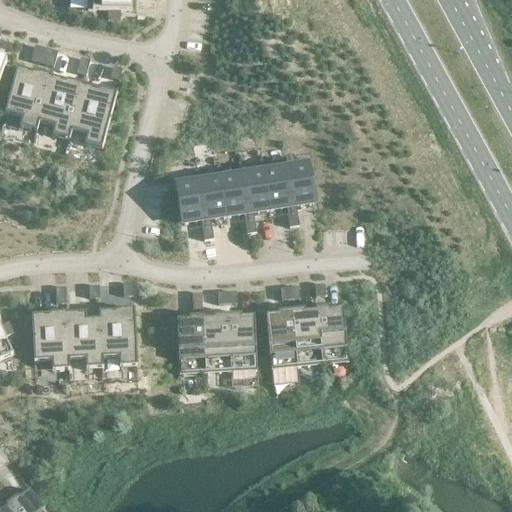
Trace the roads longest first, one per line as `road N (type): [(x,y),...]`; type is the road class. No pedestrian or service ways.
road 1 (secondary): [(389,0),(511,225)]
road 2 (residential): [(368,261),(176,273),(120,261)]
road 3 (residential): [(161,60),(120,261)]
road 4 (residential): [(161,60),(0,16)]
road 5 (secondary): [(511,117),(449,0)]
road 6 (residential): [(120,261),(0,271)]
